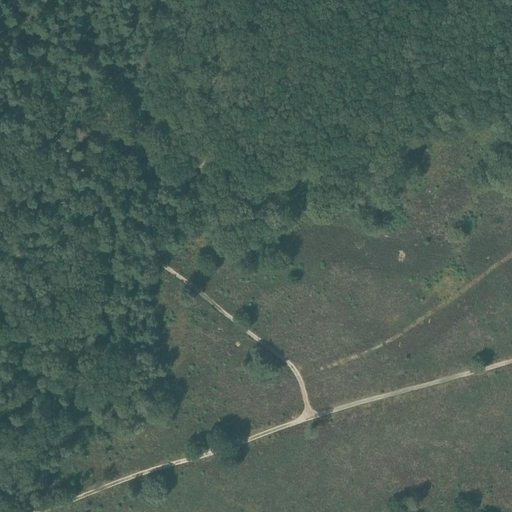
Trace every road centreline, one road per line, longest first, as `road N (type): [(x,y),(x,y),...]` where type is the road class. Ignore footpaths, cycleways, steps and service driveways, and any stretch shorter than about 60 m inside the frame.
road 1 (track): [(312,417),(35,511)]
road 2 (track): [(511,361),(312,417)]
